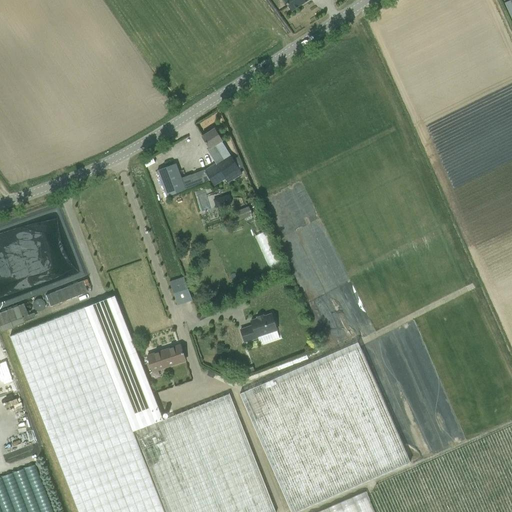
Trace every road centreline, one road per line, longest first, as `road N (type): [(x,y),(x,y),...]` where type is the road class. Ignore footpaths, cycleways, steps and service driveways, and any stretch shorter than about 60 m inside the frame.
road 1 (tertiary): [(0,207),(145,143),(366,0)]
road 2 (unknown): [(115,159),(191,363),(241,407),(278,511)]
